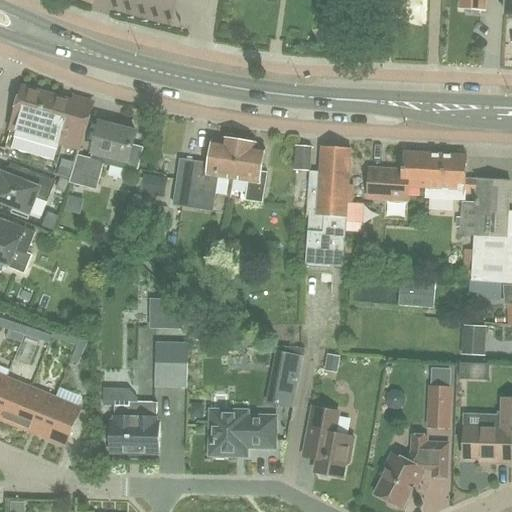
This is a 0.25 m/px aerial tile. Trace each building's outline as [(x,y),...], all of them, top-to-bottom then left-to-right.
[(460,0),(460,9),(472,10),(474,13),(481,14),(483,10),(485,11),(486,0),(460,0)] [(71,180),(78,155),(91,109),(23,89),(3,158),(71,180)] [(78,155),(71,180),(70,183),(84,187),(96,190),(99,180),(103,163),(126,169),(127,167),(137,170),(143,148),(133,145),(136,132),(100,123),(92,152),(91,158),(78,155)] [(218,177),(233,179),(239,141),(236,140),(235,137),(227,136),(225,139),(223,138),(222,142),(213,140),(209,164),(199,163),(196,182),(178,179),(174,205),(213,211),(218,177)] [(243,141),(239,141),(233,179),(249,181),(246,200),(262,202),(266,173),(261,172),(265,148),(255,147),(256,143),(253,143),(252,139),(245,138),(243,141)] [(297,146),(296,170),(310,171),(312,147),(297,146)] [(344,266),(347,218),(348,202),(353,203),(354,185),(349,185),(351,150),(321,148),(321,149),(319,175),(311,175),(311,171),(310,171),(307,216),(310,216),(309,232),(307,264),(344,266)] [(409,187),(426,188),(429,155),(405,153),(403,171),(370,169),(368,198),(408,201),(409,187)] [(429,155),(426,188),(426,196),(465,199),(466,181),(465,181),(467,158),(429,155)] [(0,202),(30,214),(36,198),(47,202),(56,181),(28,170),(23,181),(1,173),(0,175),(0,202)] [(475,236),(474,250),(464,250),(462,280),(511,284),(511,211),(509,212),(511,181),(478,179),(477,180),(476,180),(476,184),(477,184),(476,203),(463,202),(461,235),(475,236)] [(69,196),(65,211),(80,215),(84,200),(69,196)] [(140,240),(159,245),(166,216),(142,210),(139,220),(149,222),(147,229),(143,228),(140,240)] [(3,232),(0,231),(0,261),(10,265),(8,268),(24,274),(32,255),(27,253),(35,232),(7,221),(3,232)] [(400,281),(398,304),(433,307),(435,284),(400,281)] [(502,301),(503,283),(470,281),(470,293),(478,293),(477,300),(502,301)] [(2,319),(0,324),(0,326),(24,335),(27,328),(2,319)] [(486,327),(463,326),(461,354),(485,356),(486,327)] [(51,336),(27,328),(24,335),(49,344),(51,336)] [(62,341),(77,346),(80,338),(65,333),(62,341)] [(87,341),(80,338),(77,346),(74,354),(82,356),(87,341)] [(162,362),(194,363),(194,350),(163,349),(162,362)] [(284,354),(274,404),(291,408),(301,357),(284,354)] [(469,362),(459,362),(459,378),(468,379),(469,362)] [(187,388),(187,364),(155,363),(155,388),(187,388)] [(31,389),(6,379),(0,394),(0,419),(16,426),(31,389)] [(454,386),(430,385),(428,427),(452,428),(454,386)] [(16,426),(40,436),(55,399),(31,389),(16,426)] [(157,403),(138,403),(138,399),(130,389),(104,389),(103,406),(114,406),(114,422),(110,422),(110,430),(102,437),(110,444),(110,453),(160,454),(160,422),(157,422),(157,403)] [(80,409),(55,399),(40,436),(65,446),(80,409)] [(511,399),(503,399),(503,415),(465,414),(465,426),(464,458),(491,459),(490,463),(511,463),(511,447),(511,399)] [(338,412),(314,408),(304,457),(318,459),(315,473),(319,473),(320,477),(328,478),(331,475),(342,478),(345,465),(348,462),(353,438),(334,434),(338,412)] [(226,456),(237,456),(249,456),(249,447),(275,448),(275,418),(247,417),(247,412),(211,411),(210,455),(214,455),(216,457),(224,458),(226,456)] [(448,444),(429,443),(429,435),(413,434),(412,451),(407,461),(392,454),(382,475),(385,476),(375,495),(389,501),(389,504),(396,508),(399,506),(402,508),(416,481),(418,483),(425,470),(433,471),(433,478),(447,478),(448,444)]
